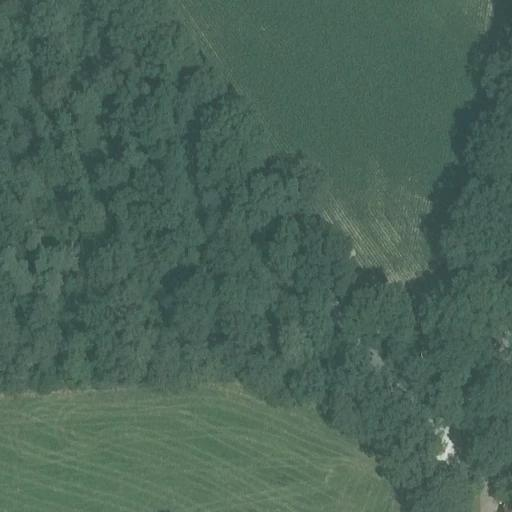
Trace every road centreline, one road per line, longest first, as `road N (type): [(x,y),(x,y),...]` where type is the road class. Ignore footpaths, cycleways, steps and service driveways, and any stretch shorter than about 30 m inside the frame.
road 1 (unclassified): [(449,447),(374,361),(128,0)]
road 2 (unclassified): [(498,381),(511,258)]
